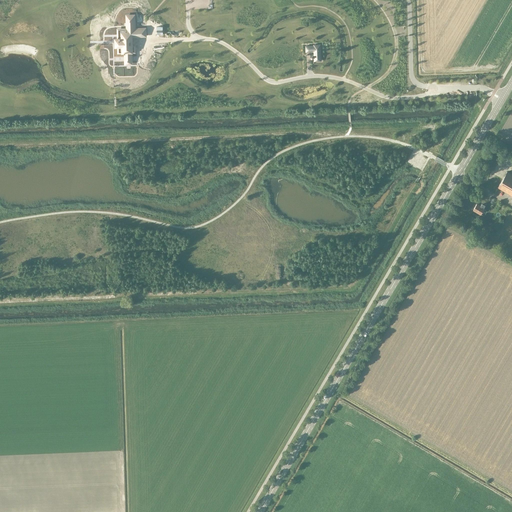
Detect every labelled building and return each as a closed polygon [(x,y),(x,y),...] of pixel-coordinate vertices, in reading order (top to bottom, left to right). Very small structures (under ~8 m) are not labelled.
[(131,38),(145,37),(145,30),(125,31),(125,35),(122,35),(122,40),(120,40),(119,40),(115,41),(115,48),(118,48),(118,54),(125,54),(125,57),(131,57),(131,54),(134,54),(134,47),(131,47),(131,46),(131,45),(131,43),(131,41),(131,38)] [(319,62),(325,61),(325,45),(318,46),(318,47),(314,47),(314,52),(318,52),(319,62)] [(499,164),(510,170),(511,166),(511,163),(502,158),(499,164)] [(511,195),(511,175),(507,172),(498,188),(511,195)] [(477,203),(473,209),(481,214),(486,205),(484,204),(485,203),(482,201),(480,205),(477,203)]
